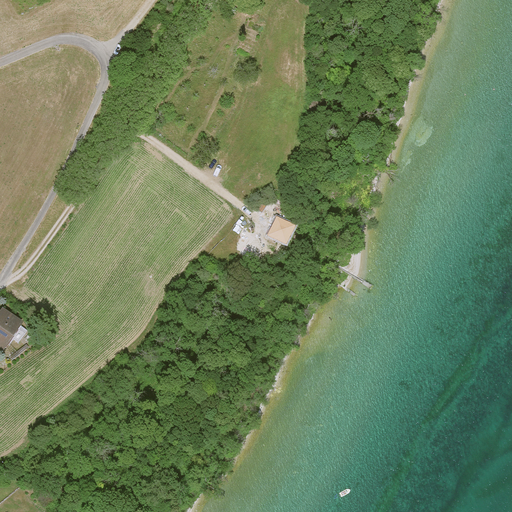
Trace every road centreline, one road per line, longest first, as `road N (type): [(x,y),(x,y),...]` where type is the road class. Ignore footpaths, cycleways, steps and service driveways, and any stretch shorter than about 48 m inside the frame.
road 1 (track): [(3,278),(34,257),(215,0)]
road 2 (track): [(124,130),(150,139),(266,224)]
